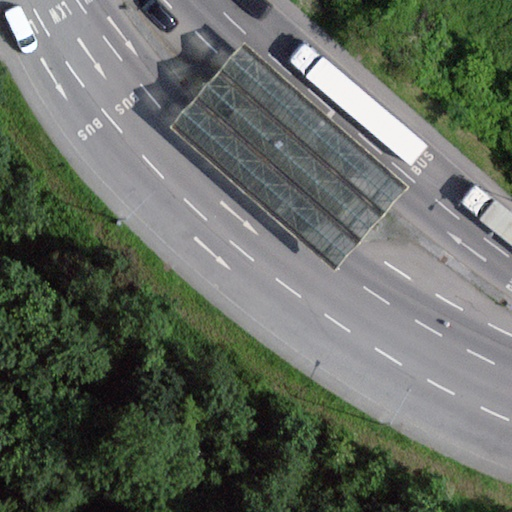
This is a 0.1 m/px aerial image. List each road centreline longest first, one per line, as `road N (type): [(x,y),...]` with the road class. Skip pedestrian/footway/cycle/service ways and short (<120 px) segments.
road 1 (secondary): [(112,0),(164,136),(343,290),(511,332)]
road 2 (secondary): [(511,272),(427,183),(210,0)]
